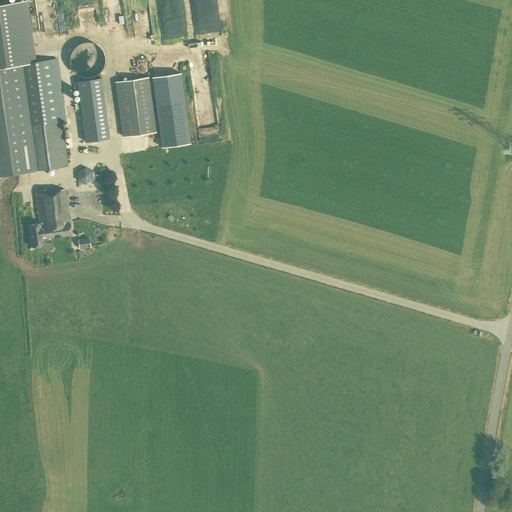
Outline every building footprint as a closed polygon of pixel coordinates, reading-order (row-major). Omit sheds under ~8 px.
[(56,58),(36,61),(27,1),(0,4),(0,175),(67,166),(61,122),(65,121),(56,58)] [(88,4),(89,13),(97,13),(96,3),(88,4)] [(86,78),(89,78),(92,77),(95,76),(98,74),(100,72),(102,70),(103,67),(104,64),(105,61),(105,58),(104,55),(103,52),(101,50),(99,47),(97,45),(94,44),(92,43),(89,42),(86,42),(83,42),(80,43),(77,45),(75,46),(73,49),(71,51),(70,54),(69,57),(69,60),(69,63),(70,66),(71,69),(73,71),(75,73),(77,75),(80,77),(83,78),(86,78)] [(123,136),(156,131),(148,77),(116,82),(123,136)] [(85,141),(109,138),(100,78),(77,81),(85,141)] [(189,142),(189,121),(169,120),(168,142),(189,142)] [(85,167),(77,172),(77,180),(85,185),(92,180),(92,171),(85,167)] [(39,222),(28,223),(31,247),(42,245),(41,238),(70,234),(67,211),(64,189),(35,192),(38,215),(39,222)] [(78,249),(90,247),(88,239),(77,240),(78,249)]
